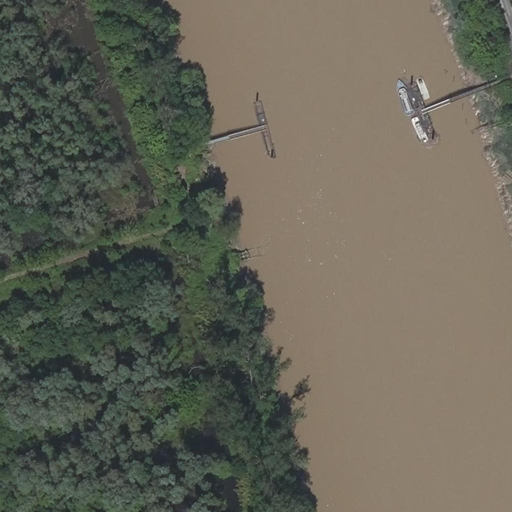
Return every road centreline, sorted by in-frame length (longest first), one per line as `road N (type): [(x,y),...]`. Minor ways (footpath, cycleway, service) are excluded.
road 1 (track): [(262,511),(241,409),(104,0)]
road 2 (track): [(0,280),(181,226)]
